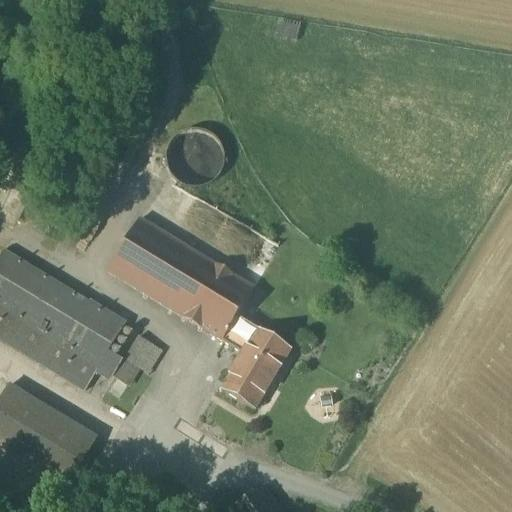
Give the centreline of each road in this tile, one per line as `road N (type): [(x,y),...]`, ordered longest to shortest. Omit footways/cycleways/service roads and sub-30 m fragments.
road 1 (track): [(130,177),(173,96),(169,37),(150,0)]
road 2 (unknown): [(34,511),(117,478),(198,476)]
